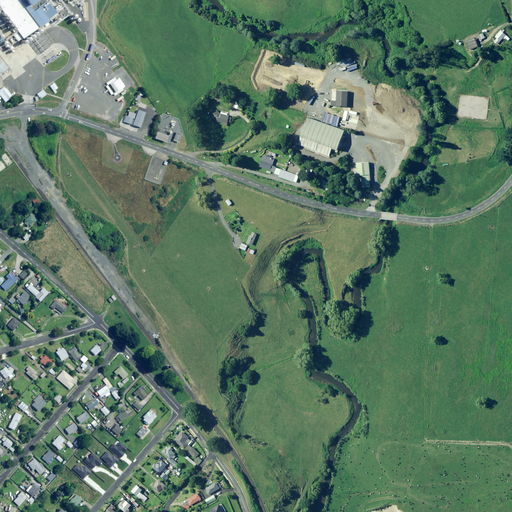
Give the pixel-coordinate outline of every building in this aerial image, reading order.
[(33,0),(0,0),(0,15),(20,41),(55,15),(45,2),(28,14),(23,8),(33,0)] [(506,35),(500,30),(495,36),(497,38),(494,41),(497,44),(506,35)] [(479,46),(475,37),(467,40),(471,49),(479,46)] [(10,48),(4,40),(1,42),(7,50),(10,48)] [(56,90),(53,84),(48,88),(52,93),(56,90)] [(11,98),(3,88),(0,90),(0,98),(4,103),(11,98)] [(46,96),(42,91),(36,96),(39,101),(46,96)] [(346,93),(331,92),(331,107),(345,108),(346,93)] [(143,112),(134,109),(129,125),(138,128),(143,112)] [(216,109),(210,116),(216,121),(223,123),(222,125),(227,126),(229,115),(227,115),(228,112),(222,110),(221,114),(216,109)] [(343,117),(327,112),(325,118),(324,122),(335,125),(336,121),(341,123),(340,127),(356,131),(358,126),(362,127),(363,122),(359,120),(361,113),(344,110),(343,117)] [(342,134),(307,120),(299,140),(334,154),(342,134)] [(167,136),(156,132),(154,138),(164,142),(167,136)] [(178,143),(180,136),(174,134),(172,141),(178,143)] [(273,162),(262,157),(258,168),(270,172),(273,162)] [(369,185),(367,163),(355,164),(356,177),(360,176),(361,186),(369,185)] [(295,178),(279,172),(276,179),(292,185),(295,178)] [(322,180),(317,184),(327,195),(331,192),(322,180)] [(36,220),(30,213),(23,219),(28,226),(36,220)] [(257,234),(252,232),(250,237),(249,236),(247,243),(253,245),(257,234)] [(27,274),(23,271),(19,275),(22,279),(27,274)] [(17,280),(9,272),(5,276),(7,279),(0,285),(5,291),(17,280)] [(32,285),(29,282),(24,288),(33,296),(32,296),(38,302),(46,293),(41,288),(37,292),(30,286),(32,285)] [(28,297),(22,292),(14,301),(17,303),(18,302),(21,305),(22,303),(24,305),(25,302),(24,301),(28,297)] [(60,313),(66,306),(63,304),(62,306),(54,299),(48,307),(51,309),(53,307),(60,313)] [(19,322),(13,317),(6,326),(12,331),(17,325),(16,325),(19,322)] [(95,355),(100,350),(98,349),(100,347),(96,344),(90,351),(95,355)] [(62,348),(60,349),(55,352),(61,361),(68,357),(62,348)] [(79,356),(75,350),(70,353),(75,361),(77,360),(76,358),(79,356)] [(52,360),(49,358),(44,352),(41,355),(39,357),(41,359),(40,361),(44,365),(47,362),(51,366),(53,363),(51,361),(52,360)] [(15,369),(11,365),(8,368),(9,369),(6,370),(4,367),(0,369),(0,374),(3,378),(15,369)] [(35,372),(28,365),(23,371),(33,380),(36,377),(33,374),(35,372)] [(128,374),(119,365),(112,372),(116,375),(117,373),(122,379),(128,374)] [(73,379),(63,370),(56,378),(69,389),(73,385),(70,382),(73,379)] [(115,393),(117,392),(115,389),(113,391),(108,383),(105,385),(109,391),(116,401),(119,399),(115,393)] [(105,397),(109,394),(108,392),(109,391),(105,385),(96,392),(100,397),(104,395),(105,397)] [(146,396),(139,388),(133,393),(135,395),(136,395),(142,400),(146,396)] [(62,399),(57,394),(53,399),(58,403),(62,399)] [(45,403),(39,397),(31,405),(37,411),(45,403)] [(100,407),(94,398),(85,404),(91,413),(100,407)] [(142,407),(134,400),(130,405),(132,406),(132,407),(135,410),(136,409),(138,410),(142,407)] [(23,411),(27,407),(21,401),(19,404),(17,406),(23,411)] [(108,412),(103,407),(100,410),(105,415),(108,412)] [(132,414),(128,408),(115,417),(118,423),(132,414)] [(88,417),(84,411),(75,418),(80,423),(88,417)] [(143,418),(142,420),(143,421),(143,422),(145,424),(146,424),(147,425),(155,416),(152,413),(150,415),(147,411),(142,417),(143,418)] [(21,415),(15,412),(8,427),(13,430),(17,422),(18,422),(21,415)] [(77,429),(72,421),(68,423),(69,425),(64,429),(68,435),(77,429)] [(121,429),(116,424),(111,430),(116,435),(121,429)] [(148,433),(144,429),(139,434),(143,438),(148,433)] [(182,431),(174,440),(184,449),(184,448),(187,451),(190,447),(187,444),(188,444),(185,441),(188,437),(182,431)] [(64,440),(58,435),(51,443),(58,450),(61,447),(59,445),(64,440)] [(11,443),(4,436),(1,440),(3,442),(2,443),(7,448),(11,443)] [(179,465),(173,459),(176,456),(174,455),(175,454),(171,450),(173,449),(170,446),(168,448),(166,446),(161,452),(168,458),(167,460),(176,468),(179,465)] [(190,447),(187,451),(195,458),(199,454),(194,449),(195,449),(194,447),(193,448),(191,446),(190,447)] [(53,455),(48,450),(41,458),(48,465),(51,462),(49,460),(53,455)] [(193,461),(186,455),(185,457),(194,466),(196,464),(198,465),(202,460),(197,457),(193,461)] [(38,463),(33,458),(26,464),(32,470),(34,469),(39,474),(43,470),(41,468),(43,466),(39,462),(38,463)] [(164,479),(170,472),(167,470),(164,473),(163,472),(166,469),(164,468),(166,465),(161,461),(160,462),(158,461),(156,464),(154,463),(151,467),(160,475),(160,476),(164,479)] [(55,476),(51,473),(46,478),(50,481),(55,476)] [(158,493),(159,493),(163,490),(164,491),(167,488),(158,480),(154,484),(152,482),(149,485),(158,493)] [(206,491),(208,495),(220,488),(219,488),(221,487),(218,481),(205,488),(207,491),(206,491)] [(39,488),(33,483),(30,486),(30,485),(25,491),(32,496),(39,488)] [(142,490),(136,485),(131,491),(144,503),(147,500),(146,499),(147,498),(140,492),(142,490)] [(26,498),(20,492),(17,496),(17,497),(13,501),(18,506),(26,498)] [(187,499),(190,505),(199,501),(201,500),(197,493),(187,499)] [(81,500),(75,494),(67,503),(74,509),(78,503),(79,504),(81,503),(80,501),(81,500)] [(121,502),(118,505),(119,506),(119,507),(124,511),(131,505),(126,501),(123,504),(121,502)]
